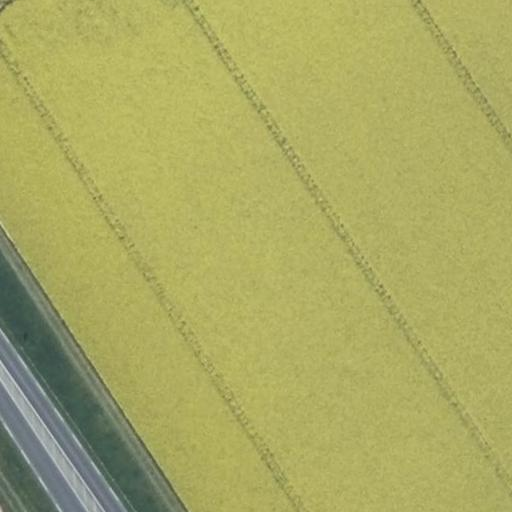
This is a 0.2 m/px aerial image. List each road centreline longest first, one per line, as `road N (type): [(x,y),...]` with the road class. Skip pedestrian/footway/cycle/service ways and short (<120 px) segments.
road 1 (track): [(0,240),(181,511)]
road 2 (primary): [(118,511),(0,340)]
road 3 (primary): [(0,393),(79,511)]
